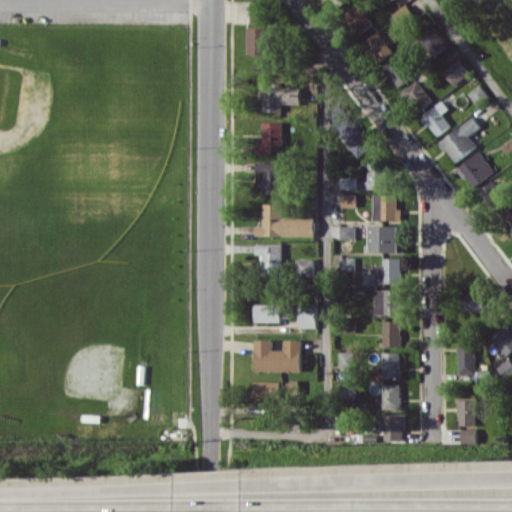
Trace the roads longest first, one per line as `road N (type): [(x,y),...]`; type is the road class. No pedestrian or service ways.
road 1 (residential): [(210,0),(209,511)]
road 2 (residential): [(298,0),(511,291)]
road 3 (motorway): [(511,479),(246,484)]
road 4 (residential): [(432,184),(431,439)]
road 5 (motorway): [(180,487),(0,491)]
